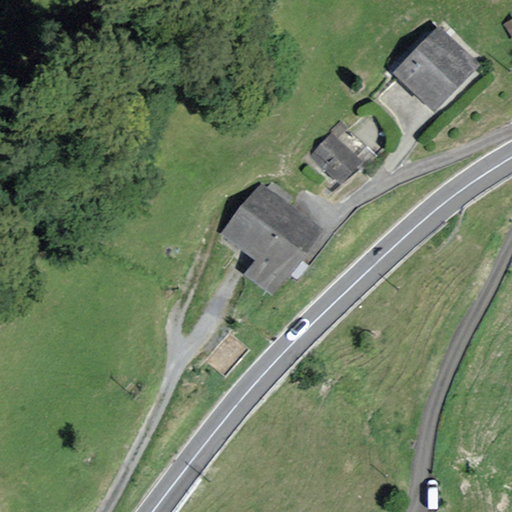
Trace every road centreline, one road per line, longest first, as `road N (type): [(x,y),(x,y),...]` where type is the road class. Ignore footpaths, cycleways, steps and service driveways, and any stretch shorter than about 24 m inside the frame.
road 1 (secondary): [(153,511),(319,315),(435,210),(511,159)]
road 2 (residential): [(416,511),(431,414),(511,247)]
